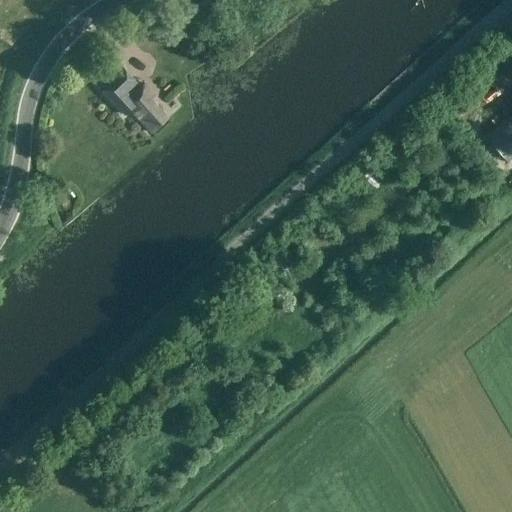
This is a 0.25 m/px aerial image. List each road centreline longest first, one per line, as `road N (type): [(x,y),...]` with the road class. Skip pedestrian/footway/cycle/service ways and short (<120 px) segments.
road 1 (track): [(0,462),(511,0)]
road 2 (unclassified): [(0,228),(41,70),(77,25),(114,0)]
